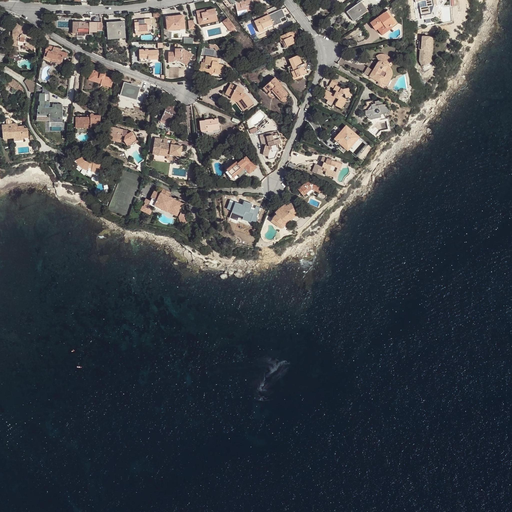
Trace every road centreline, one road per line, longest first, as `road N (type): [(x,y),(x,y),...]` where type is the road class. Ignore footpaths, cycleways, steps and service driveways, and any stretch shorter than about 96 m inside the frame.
road 1 (residential): [(285,0),(327,49),(271,188)]
road 2 (residential): [(22,6),(78,49),(188,92)]
road 3 (residential): [(22,6),(103,9),(176,0)]
